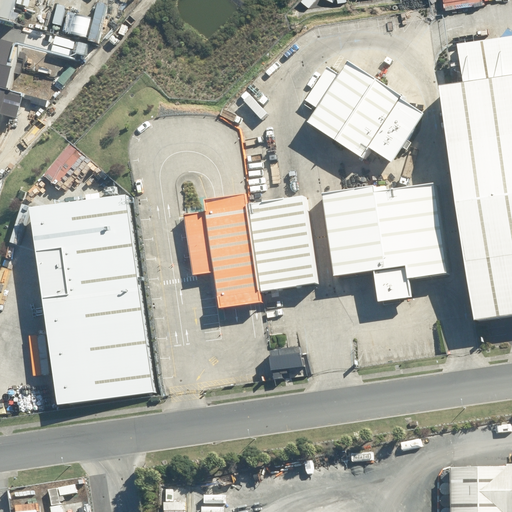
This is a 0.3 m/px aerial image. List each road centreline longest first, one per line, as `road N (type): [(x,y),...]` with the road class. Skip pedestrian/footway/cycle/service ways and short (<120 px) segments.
road 1 (unclassified): [(511,380),(0,452)]
road 2 (unknown): [(511,436),(414,459),(369,494)]
road 3 (unknown): [(369,494),(342,485),(298,487),(265,496),(250,511)]
